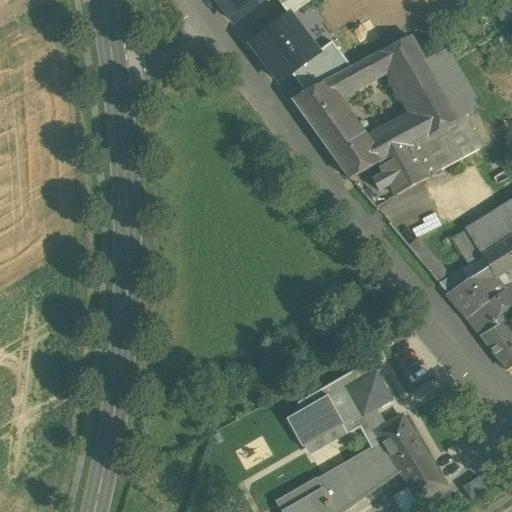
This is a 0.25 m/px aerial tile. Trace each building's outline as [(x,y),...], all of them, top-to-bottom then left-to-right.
[(266,0),(215,0),(234,24),(266,0)] [(289,0),(281,7),(288,17),(289,18),(313,0),(289,0)] [(511,0),(507,0),(492,9),(500,23),(511,16),(511,0)] [(288,17),(250,46),(279,84),(291,75),(318,55),(289,18),(288,17)] [(402,42),(379,55),(389,72),(415,117),(428,138),(458,122),(457,122),(457,121),(426,67),(409,39),(402,42)] [(291,75),(305,94),(351,69),(332,44),(318,55),(291,75)] [(359,66),(322,86),(327,94),(331,99),(349,90),(389,72),(379,55),(359,66)] [(446,56),(426,67),(457,121),(477,110),(446,56)] [(307,94),(291,102),(298,111),(327,94),(322,86),(307,94)] [(327,94),(298,111),(348,180),(379,164),(368,142),(364,144),(331,99),(327,94)] [(379,164),(411,148),(428,138),(415,117),(368,142),(379,164)] [(428,138),(411,148),(427,178),(480,150),(461,119),(457,122),(458,122),(428,138)] [(411,148),(379,164),(385,175),(374,181),(379,192),(391,186),(396,195),(427,178),(411,148)] [(511,202),(465,232),(481,258),(511,238),(511,202)] [(481,258),(465,232),(451,240),(468,266),(481,258)] [(511,238),(481,258),(488,269),(495,280),(496,279),(511,269),(511,238)] [(410,250),(438,285),(448,278),(418,243),(410,250)] [(468,266),(459,271),(467,282),(488,269),(481,258),(468,266)] [(447,295),(446,295),(466,323),(505,290),(496,279),(495,280),(488,269),(467,282),(447,295)] [(448,278),(438,285),(447,295),(467,282),(459,271),(448,278)] [(505,290),(466,323),(489,350),(511,335),(502,319),(511,310),(511,289),(510,286),(505,290)] [(511,335),(489,350),(506,372),(511,368),(511,335)] [(360,431),(371,450),(316,481),(316,480),(276,503),(280,511),(345,511),(399,473),(400,474),(409,490),(394,500),(401,511),(415,511),(422,508),(420,504),(445,488),(401,418),(379,431),(371,416),(392,403),(370,364),(298,405),(302,412),(286,421),(301,449),(340,427),(347,438),(360,431)] [(479,478),(462,489),(470,502),(487,491),(479,478)]
